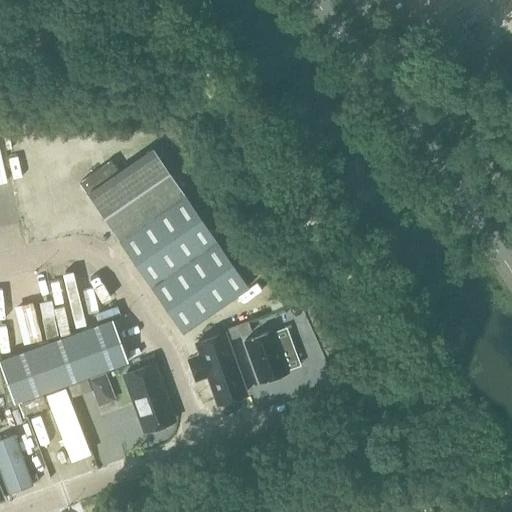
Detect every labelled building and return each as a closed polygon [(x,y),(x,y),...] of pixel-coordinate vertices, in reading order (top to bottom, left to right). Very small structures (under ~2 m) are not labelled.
[(13,9),(0,58),(29,65),(42,17),(13,9)] [(152,149),(86,195),(118,241),(184,195),(182,192),(152,149)] [(184,195),(118,241),(126,252),(181,333),(247,287),(184,195)] [(278,296),(267,301),(271,311),(283,307),(278,296)] [(57,338),(53,317),(41,319),(45,340),(57,338)] [(111,320),(0,360),(0,369),(12,403),(126,362),(111,320)] [(247,322),(226,329),(230,340),(251,333),(247,322)] [(244,341),(259,383),(287,373),(271,331),(244,341)] [(162,391),(152,365),(124,375),(144,431),(151,428),(155,431),(164,427),(165,423),(172,420),(166,403),(166,402),(165,402),(161,392),(162,392),(162,391)] [(105,374),(88,380),(97,407),(115,401),(105,374)] [(69,396),(70,399),(91,391),(90,390),(87,381),(86,380),(66,387),(66,388),(69,396)] [(42,396),(21,404),(25,415),(46,408),(42,396)] [(31,483),(13,435),(10,436),(0,439),(0,469),(8,491),(31,483)]
